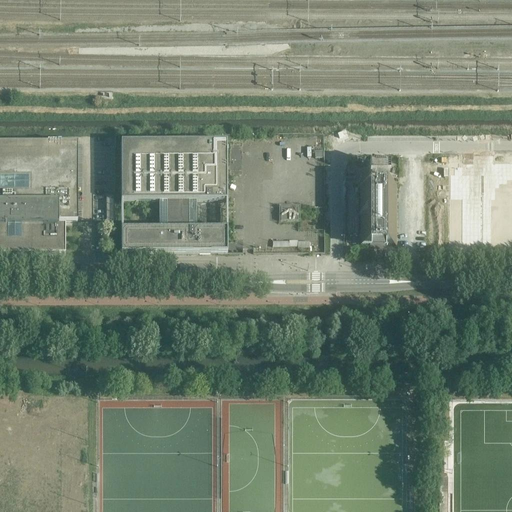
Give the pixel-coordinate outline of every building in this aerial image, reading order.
[(78,222),(77,144),(0,144),(0,256),(33,256),(65,256),(65,226),(58,226),(58,222),(78,222)] [(227,203),(226,144),(121,145),(121,204),(159,204),(159,231),(121,231),(121,256),(227,255),(227,245),(227,231),(196,231),(196,204),(227,203)] [(387,169),(380,169),(380,170),(373,170),(373,176),(387,177),(387,169)] [(397,246),(397,187),(384,187),(384,185),(370,185),(370,187),(357,187),(357,246),(370,246),(370,250),(371,250),(371,249),(384,249),(384,250),(384,245),(397,246)] [(298,222),(298,208),(281,209),(281,222),(298,222)] [(447,511),(447,479),(438,479),(438,511),(447,511)]
